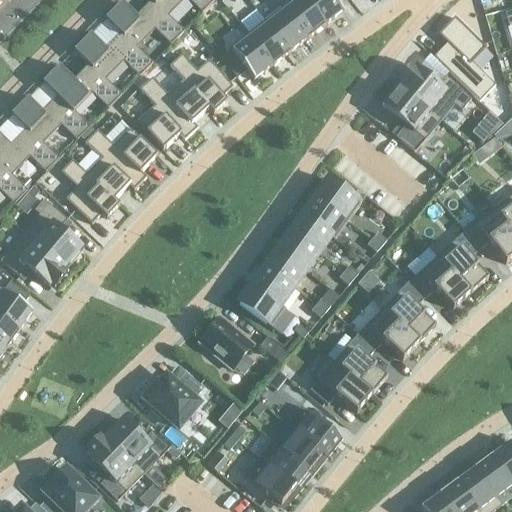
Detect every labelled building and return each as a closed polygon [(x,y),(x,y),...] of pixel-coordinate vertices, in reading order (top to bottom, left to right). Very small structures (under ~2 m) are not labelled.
[(146,0),(150,4),(151,3),(167,19),(168,18),(185,0),(202,15),(215,2),(213,0),(146,0)] [(286,0),(279,6),(307,43),(324,30),(324,29),(300,0),(286,0)] [(300,0),(324,29),(342,14),(336,5),(342,0),(300,0)] [(167,19),(151,3),(150,4),(136,19),(121,5),(105,22),(119,36),(120,35),(136,51),(137,50),(154,32),(170,47),(184,34),(168,18),(167,19)] [(279,6),(278,7),(281,10),(265,23),(290,55),(306,42),(307,43),(279,6)] [(443,49),(432,61),(478,106),(494,89),(471,66),(485,52),(454,21),(437,38),(448,48),(445,51),(443,49)] [(290,55),(265,23),(247,36),(273,69),(290,56),(289,55),(290,55)] [(139,79),(152,66),(137,50),(136,51),(120,35),(119,36),(104,51),(90,37),(74,54),(88,68),(89,67),(105,83),(105,82),(123,64),(139,79)] [(273,69),(247,36),(229,51),(232,55),(223,63),(237,82),(247,74),(253,83),(272,68),(273,69)] [(208,63),(196,74),(181,58),(169,69),(175,75),(176,75),(183,83),(209,111),(214,116),(226,105),(222,99),(232,90),(208,63)] [(74,114),(92,96),(108,111),(121,97),(105,82),(105,83),(89,67),(88,68),(73,83),(59,69),(42,86),(57,100),(57,99),(73,115),(74,114)] [(454,107),(461,114),(470,102),(456,88),(445,79),(437,89),(414,70),(412,71),(410,70),(398,85),(400,86),(398,89),(440,124),(454,107)] [(145,86),(153,95),(159,89),(151,81),(145,86)] [(166,121),(180,137),(185,142),(197,131),(192,126),(209,111),(183,83),(167,98),(178,110),(166,121)] [(153,95),(145,86),(138,93),(154,109),(136,125),(162,153),(165,151),(172,145),(171,145),(180,137),(166,121),(178,110),(167,98),(159,89),(153,95)] [(398,89),(382,108),(406,127),(396,140),(414,155),(440,124),(398,89)] [(27,101),(11,118),(25,132),(26,131),(42,147),(43,146),(61,128),(76,143),(90,130),(74,114),(73,115),(57,99),(57,100),(41,115),(27,101)] [(29,160),(45,175),(58,161),(43,146),(42,147),(26,131),(25,132),(10,147),(0,136),(0,168),(11,179),(11,178),(29,160)] [(129,132),(113,149),(125,160),(114,172),(129,187),(135,192),(146,180),(141,175),(157,158),(129,132)] [(97,133),(91,140),(99,147),(105,141),(97,133)] [(125,160),(113,149),(105,141),(99,147),(91,140),(85,146),(101,162),(86,178),(113,204),(116,202),(122,196),(121,196),(129,187),(114,172),(125,160)] [(86,178),(77,169),(78,169),(72,163),(61,175),(77,191),(65,202),(91,227),(101,217),(107,222),(119,209),(113,204),(86,178)] [(0,193),(14,207),(27,193),(11,178),(11,179),(0,168),(0,193)] [(327,182),(314,201),(347,225),(361,206),(327,182)] [(32,188),(28,193),(34,199),(39,194),(32,188)] [(511,198),(494,212),(511,236),(511,198)] [(314,201),(301,218),(331,240),(330,240),(334,243),(347,225),(314,201)] [(39,218),(24,236),(66,271),(82,252),(59,232),(67,223),(43,203),(34,213),(39,218)] [(475,227),(464,234),(479,252),(489,245),(505,267),(511,261),(511,236),(494,212),(475,227)] [(330,240),(331,240),(301,218),(289,236),(318,257),(330,240)] [(454,243),(436,260),(470,297),(488,281),(470,261),(479,252),(464,234),(454,243)] [(64,274),(66,271),(24,236),(16,246),(0,264),(19,280),(27,270),(50,290),(51,288),(53,290),(66,275),(64,274)] [(289,236),(276,253),(305,275),(318,257),(289,236)] [(386,244),(377,236),(372,242),(381,250),(386,244)] [(376,256),(381,250),(372,242),(367,248),(376,256)] [(305,275),(276,253),(263,271),(293,292),(305,275)] [(419,275),(409,284),(424,301),(434,292),(452,313),(470,297),(436,260),(419,275)] [(349,269),(344,275),(353,283),(358,277),(349,269)] [(263,271),(251,288),(280,310),(281,308),(293,292),(263,271)] [(353,283),(344,275),(339,281),(348,289),(353,283)] [(399,294),(383,311),(419,346),(435,329),(416,310),(424,301),(409,284),(399,294)] [(0,321),(18,334),(32,315),(23,309),(30,299),(11,285),(4,295),(0,292),(0,321)] [(281,308),(280,310),(251,288),(238,307),(271,330),(285,311),(281,308)] [(321,302),(316,308),(325,316),(330,310),(321,302)] [(325,316),(316,308),(311,314),(320,322),(325,316)] [(366,328),(357,338),(374,353),(383,344),(402,363),(419,346),(383,311),(366,328)] [(18,334),(0,321),(0,347),(6,352),(19,335),(18,335),(18,334)] [(199,346),(232,373),(252,348),(220,321),(199,346)] [(308,336),(299,328),(293,334),(303,342),(308,336)] [(349,348),(334,365),(371,398),(387,380),(366,363),(374,353),(357,338),(349,348)] [(281,367),(289,358),(267,340),(259,349),(281,367)] [(318,384),(310,394),(328,408),(336,399),(356,416),(371,398),(334,365),(328,360),(312,379),(318,384)] [(153,384),(141,399),(149,406),(146,409),(157,419),(160,416),(174,428),(194,404),(189,399),(199,388),(179,372),(170,383),(163,377),(155,386),(153,384)] [(286,381),(277,373),(267,386),(276,393),(286,381)] [(265,410),(259,406),(252,415),(258,420),(265,410)] [(341,443),(341,442),(300,409),(286,428),(322,457),(336,440),(341,443)] [(121,422),(104,439),(143,478),(169,451),(152,434),(143,443),(121,422)] [(272,444),(308,474),(322,457),(286,428),(272,444)] [(237,443),(245,434),(239,429),(231,439),(237,443)] [(117,505),(143,478),(104,439),(102,442),(100,440),(86,454),(88,456),(87,457),(108,479),(100,488),(117,505)] [(230,453),(237,443),(231,439),(224,448),(230,453)] [(272,444),(258,461),(295,491),(308,474),(272,444)] [(511,446),(511,445),(492,459),(511,487),(511,446)] [(511,487),(492,459),(491,458),(474,471),(474,472),(501,509),(502,508),(496,500),(511,489),(511,487)] [(295,491),(258,461),(244,479),(272,502),(271,504),(272,505),(273,503),(280,509),(295,491)] [(53,487),(44,496),(49,501),(41,509),(43,511),(86,511),(96,502),(64,471),(63,472),(61,473),(62,473),(52,483),(51,484),(50,485),(53,487)] [(474,472),(457,485),(476,511),(496,511),(501,509),(474,472)] [(449,511),(476,511),(457,485),(456,484),(439,497),(449,511)] [(449,511),(439,497),(420,511),(449,511)]
